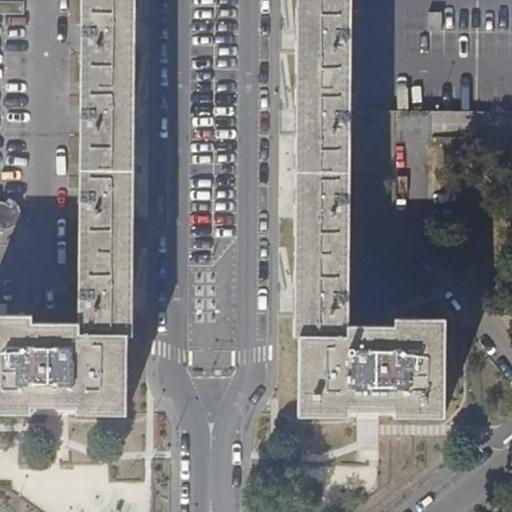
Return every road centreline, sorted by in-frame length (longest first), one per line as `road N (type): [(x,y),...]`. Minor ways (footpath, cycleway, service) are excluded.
road 1 (tertiary): [(177,0),(178,378),(213,401)]
road 2 (tertiary): [(213,401),(246,379),(252,0)]
